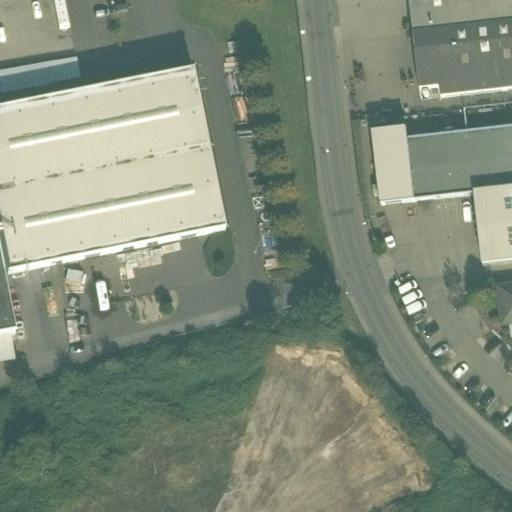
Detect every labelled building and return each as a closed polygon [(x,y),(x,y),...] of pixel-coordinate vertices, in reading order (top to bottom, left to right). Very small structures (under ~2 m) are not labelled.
[(511,0),(410,0),(414,34),(511,23),(511,0)] [(511,23),(414,34),(421,92),(440,90),(441,100),(511,91),(511,23)] [(76,61),(44,66),(48,86),(79,81),(76,61)] [(0,90),(1,95),(48,86),(44,66),(0,74),(0,90)] [(193,73),(0,111),(0,262),(3,277),(225,232),(193,73)] [(511,130),(408,143),(415,204),(475,197),(511,192),(511,130)] [(381,208),(415,204),(408,143),(407,131),(373,135),(381,208)] [(483,269),(511,265),(511,192),(475,197),(483,269)] [(14,336),(3,277),(0,262),(0,339),(7,338),(14,336)] [(511,288),(499,290),(503,326),(510,325),(511,325),(511,288)] [(0,366),(12,364),(7,338),(0,339),(0,366)]
